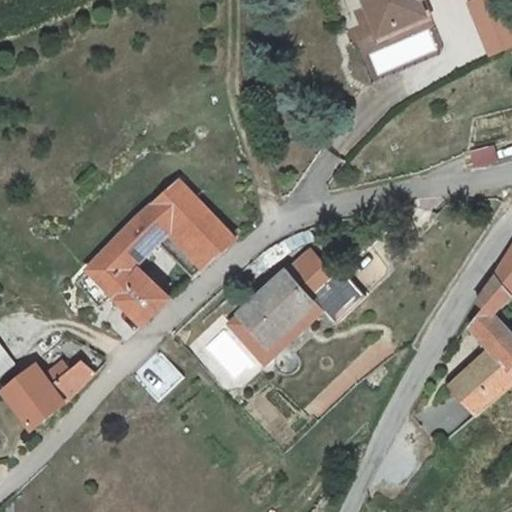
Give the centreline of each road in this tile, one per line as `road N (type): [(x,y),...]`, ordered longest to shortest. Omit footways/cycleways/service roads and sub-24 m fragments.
road 1 (residential): [(0,497),(146,341),(258,242),(306,215),(511,172)]
road 2 (tertiary): [(511,226),(448,303),(345,511)]
